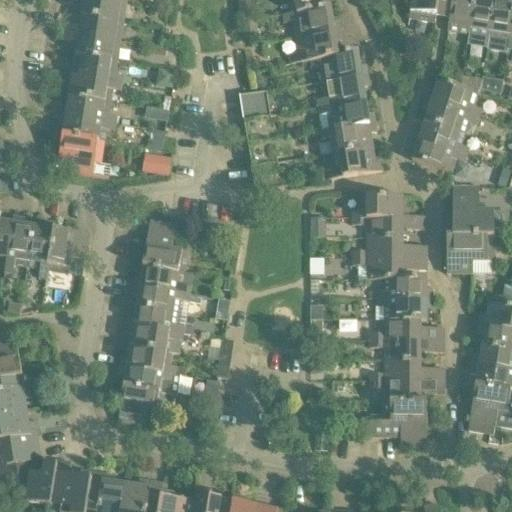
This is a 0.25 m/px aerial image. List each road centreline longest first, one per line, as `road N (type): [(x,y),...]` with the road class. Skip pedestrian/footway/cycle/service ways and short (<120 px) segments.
road 1 (residential): [(454,468),(348,469),(91,428),(84,364),(93,314)]
road 2 (residential): [(104,199),(36,185),(27,168),(14,62),(25,0)]
